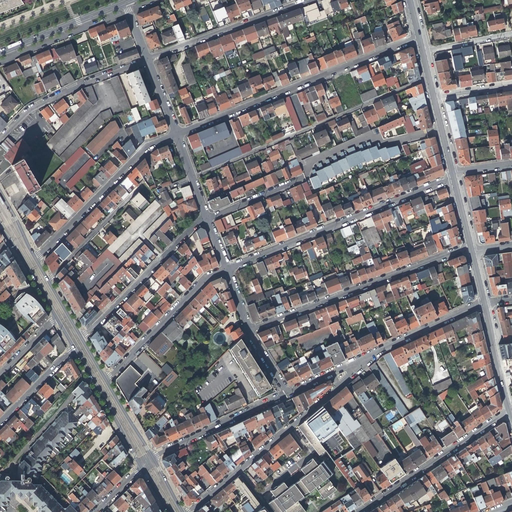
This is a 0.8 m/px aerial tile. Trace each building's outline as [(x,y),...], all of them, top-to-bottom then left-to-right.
[(0,0),(0,13),(23,4),(20,0),(0,0)] [(175,9),(183,6),(180,0),(172,0),(175,9)] [(234,0),(233,0),(226,3),(222,4),(230,23),(234,22),(232,17),(235,16),(240,14),(234,0)] [(246,12),(251,10),(247,0),(234,0),(240,14),(240,15),(246,12)] [(247,0),(251,10),(255,9),(254,6),(262,4),(261,2),(260,0),(247,0)] [(336,0),(337,0),(340,9),(348,6),(345,0),(336,0)] [(439,0),(426,0),(423,1),(424,4),(423,4),(424,10),(426,9),(426,12),(427,14),(435,12),(435,11),(438,10),(437,2),(440,2),(440,1),(439,0)] [(350,3),(356,19),(359,18),(353,2),(350,3)] [(400,2),(397,3),(391,6),(394,14),(402,10),(402,7),(400,2)] [(136,15),(140,24),(161,16),(160,13),(163,12),(160,5),(154,8),(144,11),(136,15)] [(197,8),(201,16),(206,14),(203,6),(197,8)] [(294,10),(288,13),(291,23),(303,19),(299,8),(294,10)] [(285,26),(291,23),(288,13),(282,15),(276,17),(282,33),(284,40),(289,38),(285,26)] [(166,24),(176,20),(173,14),(169,16),(170,19),(165,21),(166,24)] [(277,35),(282,33),(276,17),(270,19),(264,21),(268,31),(275,29),(277,35)] [(502,19),(495,20),(496,29),(500,28),(504,27),(502,19)] [(125,20),(113,24),(119,39),(130,34),(128,28),(125,20)] [(493,29),(496,29),(495,20),(487,22),(488,30),(493,29)] [(269,33),(268,31),(264,21),(259,23),(253,25),(257,37),(269,33)] [(387,25),(393,41),(398,39),(405,36),(403,31),(402,32),(400,27),(398,21),(387,25)] [(100,41),(108,38),(105,28),(103,24),(95,27),(87,30),(90,38),(97,35),(100,41)] [(119,39),(113,24),(105,28),(108,38),(110,42),(119,39)] [(164,43),(168,41),(176,38),(177,37),(178,38),(183,37),(177,24),(173,26),(174,29),(161,34),(164,43)] [(257,37),(253,25),(248,27),(242,30),(244,35),(245,39),(246,41),(257,37)] [(474,25),(466,27),(468,37),(473,36),(476,35),(474,25)] [(443,27),(433,29),(432,29),(433,34),(434,39),(445,36),(444,31),(443,27)] [(459,28),(461,38),(464,37),(468,37),(466,27),(464,27),(459,28)] [(461,38),(459,28),(452,30),(455,42),(461,41),(461,38)] [(159,45),(153,29),(143,33),(146,40),(149,49),(159,45)] [(233,43),(245,39),(244,35),(242,30),(236,32),(230,34),(233,43)] [(383,32),(382,31),(375,33),(370,34),(371,38),(374,49),(380,46),(385,44),(383,37),(382,32),(383,32)] [(234,45),(233,43),(230,34),(225,36),(218,38),(220,44),(229,40),(231,47),(234,45)] [(225,55),(220,44),(218,38),(213,40),(207,43),(211,54),(213,59),(225,55)] [(371,38),(365,40),(360,42),(360,43),(363,53),(369,51),(374,49),(371,38)] [(199,58),(211,54),(207,43),(201,45),(195,47),(199,57),(199,58)] [(63,47),(55,51),(59,57),(62,62),(75,56),(71,44),(66,46),(63,47)] [(357,56),(352,45),(345,48),(340,50),(344,61),(350,58),(357,56)] [(263,50),(263,52),(265,55),(269,54),(270,53),(275,51),(273,46),(263,50)] [(502,47),(497,48),(498,57),(510,55),(508,46),(502,47)] [(451,49),(454,70),(464,69),(463,63),(465,63),(464,56),(473,54),(472,47),(451,49)] [(48,50),(52,59),(53,60),(59,57),(55,51),(53,48),(48,50)] [(399,52),(402,60),(414,55),(413,53),(412,49),(410,48),(399,52)] [(488,48),(482,49),(484,60),(494,58),(492,48),(488,48)] [(116,56),(119,64),(139,57),(137,52),(136,49),(116,56)] [(52,59),(48,50),(45,51),(42,52),(45,61),(52,59)] [(333,52),(337,63),(341,62),(344,61),(340,50),(336,52),(336,50),(333,52)] [(35,55),(38,64),(45,61),(42,52),(37,54),(35,55)] [(333,52),(323,57),(327,67),(332,65),(337,63),(333,52)] [(29,63),(33,61),(31,57),(30,54),(23,56),(14,60),(16,63),(18,67),(29,63)] [(158,69),(159,73),(170,69),(171,68),(169,62),(176,59),(175,54),(159,60),(156,65),(158,69)] [(38,64),(35,55),(31,57),(33,61),(35,66),(37,72),(41,70),(38,64)] [(393,55),(388,57),(391,65),(396,63),(393,55)] [(406,63),(408,70),(417,67),(416,63),(414,55),(402,60),(403,63),(406,63)] [(323,57),(318,58),(314,60),(314,62),(318,71),(322,69),(327,67),(323,57)] [(392,65),(391,65),(388,57),(382,59),(377,61),(380,70),(392,65)] [(304,59),(294,63),(298,73),(300,78),(306,76),(310,74),(307,65),(305,61),(304,59)] [(448,72),(445,59),(440,60),(434,61),(436,67),(437,74),(448,72)] [(97,68),(95,61),(88,63),(83,65),(85,72),(87,72),(92,70),(97,68)] [(503,71),(501,72),(502,80),(506,80),(511,78),(511,77),(511,69),(510,61),(501,63),(503,71)] [(189,85),(196,83),(189,62),(182,65),(189,85)] [(318,71),(314,62),(311,63),(307,65),(310,74),(313,73),(318,71)] [(7,79),(22,73),(21,72),(18,67),(16,63),(9,66),(3,69),(7,79)] [(291,76),(298,73),(294,63),(287,66),(291,76)] [(368,71),(371,79),(375,77),(369,64),(366,66),(368,71)] [(51,67),(54,73),(55,76),(59,74),(55,65),(51,67)] [(37,72),(35,66),(31,68),(21,72),(22,73),(24,78),(37,72)] [(356,69),(358,75),(361,73),(362,76),(366,74),(365,72),(368,71),(366,66),(361,68),(356,69)] [(418,73),(417,67),(408,70),(411,83),(420,79),(418,73)] [(178,90),(170,69),(159,73),(164,84),(168,94),(174,91),(177,90),(178,90)] [(482,69),(470,71),(470,75),(471,80),(478,78),(484,78),(482,69)] [(138,106),(144,103),(147,102),(149,101),(141,82),(137,70),(126,74),(138,106)] [(62,76),(68,84),(72,82),(74,81),(69,72),(62,76)] [(344,74),(338,77),(341,83),(344,90),(348,89),(347,86),(344,80),(349,78),(351,84),(349,85),(350,88),(356,85),(353,78),(350,72),(344,74)] [(450,80),(448,72),(437,74),(439,81),(441,89),(443,90),(456,88),(455,81),(454,80),(450,80)] [(495,82),(494,72),(491,72),(486,73),(488,83),(492,82),(495,82)] [(58,83),(55,76),(54,73),(41,79),(44,88),(49,86),(51,85),(52,86),(58,83)] [(277,87),(281,86),(277,76),(276,73),(272,74),(277,87)] [(277,76),(281,86),(283,85),(289,83),(285,73),(277,76)] [(261,80),(259,74),(247,79),(248,82),(252,93),(258,91),(257,88),(259,87),(262,86),(261,84),(262,84),(261,80)] [(375,77),(371,79),(375,89),(387,84),(385,80),(383,74),(379,75),(375,77)] [(459,80),(460,87),(465,86),(472,85),(471,80),(470,75),(467,76),(458,77),(459,80)] [(123,112),(130,109),(117,76),(110,78),(123,112)] [(271,76),(261,80),(262,84),(265,90),(270,88),(269,86),(272,85),(274,84),(271,76)] [(393,76),(385,80),(387,84),(388,87),(395,84),(393,76)] [(334,86),(341,83),(338,77),(331,80),(334,86)] [(44,91),(41,82),(39,83),(34,85),(37,94),(44,91)] [(237,87),(239,92),(241,97),(247,95),(252,93),(248,82),(240,84),(241,85),(237,87)] [(325,94),(324,91),(321,84),(318,85),(314,87),(319,99),(320,101),(322,100),(320,96),(325,94)] [(411,93),(413,97),(423,93),(422,89),(421,84),(405,90),(407,94),(411,93)] [(87,87),(82,89),(87,98),(74,113),(69,118),(63,124),(59,129),(56,132),(53,136),(49,140),(45,144),(51,149),(92,105),(97,101),(91,86),(87,87)] [(182,88),(178,90),(177,90),(182,101),(183,104),(184,106),(189,104),(193,102),(190,95),(188,96),(186,90),(188,89),(187,86),(182,88)] [(310,103),(319,99),(314,87),(309,88),(304,90),(309,101),(310,103)] [(71,109),(74,113),(87,98),(82,89),(77,92),(72,95),(74,98),(78,96),(82,101),(75,105),(70,108),(71,109)] [(378,96),(375,89),(360,96),(363,103),(378,96)] [(301,104),(308,101),(304,91),(301,92),(296,94),(301,104)] [(332,93),(333,94),(335,98),(333,99),(328,100),(332,108),(341,104),(336,91),(332,93)] [(231,95),(234,103),(237,101),(242,100),(241,97),(239,92),(237,93),(231,95)] [(414,111),(416,111),(426,106),(425,100),(423,93),(413,97),(409,99),(414,111)] [(498,106),(506,104),(506,101),(505,99),(504,93),(500,93),(496,94),(497,104),(498,106)] [(235,105),(234,103),(231,95),(231,94),(226,95),(231,106),(235,105)] [(392,96),(396,104),(401,102),(397,94),(392,96)] [(488,105),(497,104),(496,94),(491,95),(487,95),(488,105)] [(217,96),(214,97),(219,110),(226,108),(231,106),(226,95),(218,98),(217,96)] [(1,105),(8,112),(13,107),(17,102),(10,96),(1,105)] [(386,98),(381,101),(385,112),(397,107),(396,104),(392,96),(386,98)] [(301,128),(288,97),(286,98),(282,99),(289,116),(295,131),(301,128)] [(53,106),(59,113),(65,109),(69,106),(63,98),(58,102),(53,106)] [(203,101),(204,103),(205,105),(206,105),(210,114),(213,113),(217,112),(211,98),(203,101)] [(149,101),(147,102),(151,111),(153,110),(155,109),(157,108),(159,108),(156,99),(149,101)] [(289,116),(282,99),(277,101),(271,104),(273,109),(276,115),(285,112),(287,117),(289,116)] [(458,101),(460,109),(468,107),(468,105),(467,99),(463,99),(458,100),(458,101)] [(307,112),(309,111),(312,109),(310,103),(309,101),(308,101),(301,104),(301,106),(304,105),(307,112)] [(374,108),(378,117),(386,114),(385,112),(381,101),(377,102),(372,104),(374,108)] [(452,102),(444,103),(445,105),(446,111),(447,115),(449,119),(451,128),(451,130),(452,135),(454,139),(457,139),(465,138),(463,131),(464,131),(458,109),(454,110),(452,102)] [(209,115),(205,105),(204,103),(195,107),(200,118),(206,116),(209,115)] [(190,122),(184,106),(183,104),(178,106),(185,124),(188,123),(190,122)] [(261,113),(273,109),(271,104),(266,106),(259,108),(261,113)] [(429,117),(426,106),(416,111),(421,130),(431,128),(429,117)] [(53,114),(47,107),(44,109),(40,112),(50,123),(52,121),(56,118),(58,117),(55,113),(53,114)] [(149,133),(155,131),(150,118),(139,123),(138,121),(141,119),(136,107),(134,107),(130,109),(136,123),(141,136),(149,133)] [(261,113),(259,108),(253,111),(248,113),(250,119),(251,122),(263,118),(261,113)] [(379,119),(378,117),(374,108),(370,110),(363,113),(363,114),(367,124),(379,119)] [(59,157),(64,162),(79,147),(85,140),(92,134),(104,122),(103,120),(112,116),(109,109),(100,113),(98,116),(59,157)] [(276,116),(276,115),(273,109),(261,113),(263,118),(264,121),(276,116)] [(241,123),(250,119),(248,113),(243,115),(238,117),(241,123)] [(59,119),(61,121),(63,124),(69,118),(65,114),(59,119)] [(358,116),(363,128),(368,126),(367,124),(363,114),(360,115),(358,116)] [(401,117),(403,123),(408,133),(415,132),(413,126),(408,114),(401,117)] [(339,132),(351,127),(349,123),(347,118),(346,115),(342,117),(343,121),(340,122),(336,124),(339,132)] [(150,117),(150,118),(155,131),(156,133),(163,130),(167,128),(164,119),(157,122),(154,116),(150,117)] [(403,123),(401,117),(378,127),(382,137),(384,136),(382,132),(403,123)] [(113,120),(109,122),(85,147),(93,155),(118,129),(113,120)] [(232,120),(229,121),(236,139),(244,136),(238,120),(235,122),(233,123),(232,120)] [(341,137),(339,132),(336,124),(334,120),(330,122),(325,124),(328,131),(333,129),(337,138),(341,137)] [(368,126),(363,128),(357,131),(353,121),(352,121),(349,123),(351,127),(355,138),(370,131),(368,126)] [(211,128),(197,134),(197,135),(202,147),(230,136),(224,122),(211,128)] [(138,142),(141,144),(143,141),(141,136),(136,123),(129,126),(131,133),(133,132),(134,135),(135,138),(137,138),(138,142)] [(322,144),(329,141),(324,129),(318,132),(311,135),(314,142),(315,144),(321,141),(322,144)] [(497,130),(494,130),(494,132),(489,133),(487,133),(488,141),(495,140),(495,145),(494,145),(496,160),(501,160),(499,150),(497,130)] [(282,132),(271,137),(272,141),(284,136),(282,132)] [(200,147),(202,147),(197,135),(197,134),(192,135),(187,137),(192,149),(200,146),(200,147)] [(265,144),(272,141),(271,137),(270,136),(263,139),(265,144)] [(425,143),(420,144),(421,147),(417,148),(418,151),(421,150),(436,144),(435,140),(434,137),(424,139),(424,140),(425,143)] [(474,137),(471,137),(465,138),(457,139),(454,139),(454,140),(456,150),(466,149),(467,149),(465,141),(469,140),(469,142),(475,141),(474,137)] [(7,138),(0,145),(7,152),(14,146),(7,138)] [(22,139),(14,146),(7,152),(0,158),(0,175),(30,148),(22,139)] [(129,139),(125,143),(127,147),(129,150),(131,154),(135,150),(129,139)] [(504,149),(499,150),(501,160),(506,159),(510,158),(508,147),(507,140),(503,140),(504,149)] [(112,154),(114,156),(122,163),(125,160),(117,152),(119,150),(122,148),(121,147),(117,141),(111,147),(115,151),(112,154)] [(279,151),(286,148),(285,145),(283,141),(276,144),(278,149),(279,151)] [(297,151),(295,146),(291,148),(297,160),(313,153),(318,151),(315,144),(314,142),(310,144),(305,146),(305,147),(297,151)] [(249,143),(240,147),(243,154),(252,150),(250,147),(249,143)] [(291,148),(290,143),(285,145),(286,148),(290,158),(293,157),(295,161),(297,160),(291,148)] [(404,150),(406,156),(410,155),(406,144),(402,146),(404,150)] [(436,144),(421,150),(425,160),(426,159),(428,158),(438,154),(437,150),(436,144)] [(168,156),(170,155),(171,155),(168,149),(167,145),(163,147),(157,149),(161,159),(168,156)] [(313,176),(309,178),(313,188),(321,185),(320,182),(327,179),(335,175),(334,175),(342,172),(342,171),(349,168),(349,167),(364,161),(364,162),(372,159),(372,160),(380,157),(381,161),(399,153),(396,146),(390,148),(385,149),(385,148),(384,147),(380,149),(377,150),(375,146),(371,148),(372,150),(369,151),(368,149),(363,150),(364,152),(361,154),(360,151),(355,153),(356,155),(350,157),(349,155),(344,157),(346,160),(342,161),(341,159),(337,161),(338,163),(335,165),(334,163),(330,164),(331,167),(328,168),(327,166),(322,168),(324,171),(320,172),(319,170),(315,171),(317,175),(313,176)] [(60,176),(84,152),(79,147),(64,162),(55,171),(60,176)] [(240,147),(208,161),(208,162),(210,167),(243,154),(240,147)] [(346,150),(349,155),(350,157),(356,155),(355,153),(353,147),(346,150)] [(151,154),(154,162),(161,159),(157,149),(153,152),(151,154)] [(276,159),(279,158),(282,157),(279,151),(278,149),(275,150),(273,151),(272,152),(268,154),(271,161),(276,159)] [(469,164),(468,157),(466,149),(456,150),(458,156),(459,163),(462,165),(469,164)] [(111,159),(114,156),(112,154),(108,150),(105,153),(111,159)] [(154,162),(151,154),(144,159),(149,169),(150,171),(153,170),(152,165),(155,164),(154,162)] [(430,165),(429,166),(426,167),(427,169),(440,164),(439,159),(438,154),(428,158),(430,165)] [(65,184),(70,189),(72,186),(79,179),(95,162),(91,158),(65,184)] [(11,165),(30,197),(34,193),(39,188),(32,176),(38,173),(31,162),(25,165),(22,159),(11,165)] [(146,171),(149,169),(144,159),(140,163),(135,168),(139,173),(141,176),(146,171)] [(245,167),(248,173),(249,175),(260,170),(256,160),(251,163),(245,165),(245,167)] [(262,163),(263,166),(264,168),(266,172),(273,169),(269,160),(266,161),(262,163)] [(423,171),(424,171),(427,169),(426,167),(424,160),(409,166),(410,172),(411,174),(412,176),(417,174),(423,171)] [(109,161),(103,168),(110,175),(113,172),(117,169),(109,161)] [(199,166),(201,171),(210,167),(208,162),(199,166)] [(227,166),(233,179),(235,178),(234,177),(236,176),(231,164),(227,166)] [(427,169),(424,171),(427,181),(443,174),(442,169),(440,164),(427,169)] [(291,165),(286,167),(291,178),(296,175),(302,173),(302,172),(299,165),(292,168),(291,165)] [(90,181),(98,188),(104,181),(110,175),(103,168),(101,166),(98,169),(100,171),(90,181)] [(232,179),(233,179),(227,166),(223,167),(228,178),(225,180),(221,181),(225,190),(235,186),(232,179)] [(285,180),(291,178),(286,167),(282,169),(274,172),(276,178),(281,176),(283,175),(285,180)] [(126,177),(130,182),(133,179),(139,173),(135,168),(130,173),(126,177)] [(57,179),(60,176),(55,171),(51,175),(54,178),(53,180),(57,184),(59,181),(57,179)] [(418,175),(417,174),(412,176),(416,185),(422,183),(427,181),(424,171),(423,171),(423,173),(418,175)] [(278,183),(276,178),(274,172),(263,177),(262,177),(264,183),(267,182),(269,187),(274,185),(278,183)] [(235,178),(236,182),(238,185),(247,181),(247,183),(252,182),(249,175),(248,173),(244,174),(241,175),(235,178)] [(489,184),(495,183),(494,173),(491,173),(487,174),(489,184)] [(389,177),(391,183),(395,194),(399,192),(402,191),(396,176),(396,174),(389,177)] [(400,174),(396,176),(402,191),(406,189),(409,188),(405,179),(404,176),(402,177),(403,178),(402,178),(400,174)] [(464,183),(465,187),(482,185),(480,175),(465,177),(463,179),(464,183)] [(213,188),(221,185),(217,176),(205,181),(207,187),(209,190),(213,188)] [(412,176),(405,179),(409,188),(413,187),(416,185),(412,176)] [(119,185),(123,189),(126,186),(130,182),(126,177),(123,181),(119,185)] [(255,187),(264,183),(262,177),(259,179),(252,182),(247,183),(241,186),(244,192),(246,197),(250,195),(247,190),(255,187)] [(303,193),(305,197),(312,194),(306,182),(302,183),(306,192),(303,193)] [(391,183),(383,187),(387,197),(391,195),(395,194),(391,183)] [(120,198),(126,192),(123,189),(119,185),(116,187),(113,191),(120,198)] [(225,193),(221,185),(213,188),(215,193),(216,193),(217,196),(218,196),(225,193)] [(295,201),(305,197),(303,193),(300,185),(295,187),(290,189),(295,201)] [(482,185),(465,187),(467,192),(468,197),(473,197),(481,195),(480,188),(483,188),(482,185)] [(78,192),(72,186),(70,189),(69,189),(72,192),(75,195),(78,192)] [(191,195),(190,191),(188,186),(180,189),(183,198),(191,195)] [(238,194),(244,192),(241,186),(225,193),(226,196),(228,200),(231,198),(231,197),(236,195),(238,194)] [(335,194),(335,191),(332,186),(328,188),(324,189),(326,193),(326,194),(332,191),(333,194),(335,194)] [(89,197),(93,193),(86,187),(79,195),(85,201),(89,197)] [(168,195),(164,187),(162,188),(158,189),(162,199),(168,195)] [(383,187),(368,193),(372,203),(381,200),(387,197),(383,187)] [(437,196),(439,199),(448,196),(445,188),(441,190),(436,192),(437,196)] [(107,196),(115,204),(120,198),(113,191),(110,193),(107,196)] [(361,196),(359,192),(359,191),(356,192),(357,195),(362,207),(368,205),(372,203),(368,193),(361,196)] [(72,198),(66,204),(74,212),(79,207),(83,203),(75,195),(72,192),(69,195),(72,198)] [(128,194),(126,192),(120,198),(123,200),(128,194)] [(139,192),(130,201),(141,212),(150,203),(139,192)] [(321,206),(317,197),(315,193),(312,194),(305,197),(307,203),(311,202),(315,200),(318,208),(321,206)] [(170,198),(168,195),(162,199),(160,200),(164,207),(166,206),(172,202),(170,198)] [(277,207),(282,205),(281,202),(278,195),(274,197),(270,198),(273,206),(276,204),(277,207)] [(347,199),(349,203),(352,211),(357,209),(362,207),(357,195),(347,199)] [(106,213),(115,204),(107,196),(103,200),(98,205),(106,213)] [(220,199),(218,196),(217,196),(207,201),(209,208),(214,211),(221,207),(229,204),(228,200),(226,196),(220,199)] [(430,203),(439,199),(437,196),(428,199),(427,197),(421,199),(423,206),(430,203)] [(30,197),(27,200),(35,207),(37,205),(33,201),(34,200),(31,198),(30,197)] [(412,212),(415,211),(424,208),(423,206),(421,199),(420,197),(414,200),(408,202),(412,212)] [(74,212),(66,204),(60,198),(52,206),(58,212),(66,220),(71,216),(74,212)] [(470,205),(471,211),(481,210),(478,200),(478,198),(469,201),(470,205)] [(112,254),(160,206),(158,202),(156,199),(137,218),(130,225),(116,239),(110,246),(106,249),(112,254)] [(511,215),(509,199),(498,201),(501,220),(504,219),(503,216),(511,215)] [(35,207),(27,200),(19,208),(27,216),(33,209),(35,207)] [(184,203),(182,204),(184,209),(185,213),(196,209),(193,200),(192,200),(184,203)] [(432,209),(430,203),(423,206),(424,208),(426,214),(435,210),(451,204),(449,200),(436,206),(434,207),(435,208),(432,209)] [(37,204),(42,209),(46,206),(41,201),(37,204)] [(255,204),(251,205),(255,215),(264,211),(260,202),(255,204)] [(402,218),(413,213),(412,212),(408,202),(403,204),(397,206),(400,213),(402,218)] [(330,215),(335,213),(332,207),(330,203),(321,207),(324,214),(325,217),(330,215)] [(349,203),(344,205),(341,206),(344,214),(348,213),(352,211),(349,203)] [(340,204),(332,207),(335,213),(336,218),(341,216),(344,214),(341,206),(340,204)] [(441,211),(443,215),(452,211),(452,208),(451,204),(435,210),(436,213),(441,211)] [(250,216),(251,219),(256,217),(255,215),(251,205),(249,206),(246,207),(250,216)] [(173,215),(166,206),(164,207),(162,208),(165,213),(169,219),(172,224),(175,222),(174,221),(176,219),(173,215)] [(286,211),(289,218),(290,220),(300,216),(296,207),(286,211)] [(93,211),(90,214),(96,220),(103,214),(96,208),(93,211)] [(40,216),(33,209),(27,216),(34,222),(40,216)] [(121,216),(130,225),(137,218),(128,209),(125,212),(121,216)] [(384,212),(379,214),(383,224),(384,228),(386,232),(390,231),(386,222),(393,220),(389,210),(384,212)] [(401,224),(397,214),(396,210),(395,211),(393,211),(391,212),(396,226),(401,224)] [(485,222),(483,210),(481,210),(471,211),(473,218),(474,223),(482,222),(485,222)] [(429,224),(432,235),(440,232),(445,230),(456,226),(454,218),(452,211),(443,215),(444,221),(447,220),(447,223),(440,225),(438,217),(437,217),(429,220),(428,220),(429,224)] [(62,225),(66,220),(58,212),(48,222),(56,230),(62,225)] [(143,235),(148,240),(153,235),(155,233),(158,230),(169,219),(165,213),(143,235)] [(89,227),(96,220),(90,214),(87,217),(83,221),(89,227)] [(235,226),(230,214),(227,216),(232,227),(235,226)] [(384,228),(383,224),(379,214),(375,215),(371,217),(374,227),(377,233),(380,232),(379,230),(384,228)] [(309,221),(303,223),(306,230),(312,227),(316,226),(314,219),(313,217),(308,219),(309,221)] [(362,221),(366,231),(374,227),(371,217),(362,221)] [(172,224),(169,219),(158,230),(171,242),(173,240),(165,231),(168,228),(172,224)] [(225,230),(220,219),(214,221),(217,228),(219,233),(225,230)] [(302,220),(291,224),(295,234),(301,232),(306,230),(303,223),(302,220)] [(491,221),(492,226),(492,229),(497,229),(497,227),(500,226),(500,223),(499,220),(491,221)] [(83,221),(75,229),(82,236),(87,231),(86,230),(89,227),(83,221)] [(484,227),(482,222),(474,223),(475,228),(477,233),(493,231),(492,229),(492,226),(484,227)] [(290,223),(285,225),(283,226),(283,228),(287,238),(291,236),(295,234),(291,224),(290,223)] [(504,241),(509,240),(508,232),(507,223),(502,223),(504,235),(502,236),(498,236),(498,241),(504,241)] [(344,228),(340,230),(343,239),(345,239),(344,238),(352,234),(351,230),(349,226),(344,228)] [(445,230),(446,234),(448,239),(458,235),(457,230),(456,226),(445,230)] [(246,229),(249,236),(255,234),(252,227),(246,229)] [(364,240),(365,243),(367,247),(380,242),(378,237),(377,233),(374,227),(366,231),(364,231),(361,233),(364,240)] [(207,237),(207,236),(204,230),(200,228),(195,232),(199,240),(207,237)] [(283,239),(287,238),(283,228),(272,233),(276,242),(283,239)] [(82,236),(75,229),(65,239),(69,243),(75,249),(85,239),(82,236)] [(33,240),(37,248),(50,235),(45,230),(44,230),(41,233),(42,234),(40,235),(37,232),(30,236),(33,240)] [(158,230),(155,233),(156,234),(167,246),(169,244),(171,242),(158,230)] [(345,243),(343,239),(340,230),(337,231),(334,232),(339,245),(345,243)] [(236,241),(233,234),(232,231),(229,233),(228,233),(229,235),(225,236),(226,239),(227,239),(229,244),(233,243),(236,241)] [(261,231),(255,234),(249,236),(251,240),(254,248),(260,245),(266,243),(261,231)] [(494,242),(493,231),(477,233),(478,238),(479,243),(481,244),(494,242)] [(103,239),(110,246),(116,239),(109,232),(106,236),(103,239)] [(441,236),(440,232),(432,235),(431,236),(434,244),(439,242),(437,238),(441,236)] [(327,235),(321,237),(324,245),(328,243),(333,241),(331,238),(330,234),(327,235)] [(153,235),(148,240),(160,253),(162,251),(164,250),(155,241),(158,239),(154,236),(153,235)] [(458,235),(448,239),(450,244),(451,247),(460,243),(459,239),(458,235)] [(433,252),(436,250),(434,244),(431,236),(426,237),(427,241),(427,242),(422,244),(426,254),(431,252),(433,252)] [(317,250),(321,248),(325,247),(324,245),(321,237),(316,239),(313,240),(316,247),(317,250)] [(138,240),(118,260),(123,265),(130,258),(134,254),(139,250),(143,245),(138,240)] [(244,243),(245,247),(247,251),(250,249),(254,248),(251,240),(244,243)] [(301,252),(310,248),(311,248),(309,242),(304,244),(299,246),(301,252)] [(442,250),(439,242),(434,244),(436,250),(437,252),(440,251),(442,250)] [(185,252),(188,248),(184,243),(180,247),(176,251),(181,256),(185,252)] [(361,257),(363,262),(366,260),(371,258),(367,247),(365,243),(357,246),(360,253),(361,257)] [(413,247),(415,251),(418,259),(423,257),(427,256),(426,254),(422,244),(413,247)] [(148,249),(143,245),(139,250),(147,258),(148,257),(147,256),(148,255),(145,252),(148,249)] [(356,255),(360,253),(357,246),(357,245),(347,249),(348,252),(354,250),(355,254),(356,254),(356,255)] [(0,274),(4,270),(14,260),(11,254),(7,249),(0,255),(0,260),(4,264),(0,268),(0,274)] [(96,285),(100,289),(106,283),(114,275),(122,267),(123,265),(118,260),(112,254),(106,249),(96,260),(92,263),(80,276),(73,282),(63,292),(73,309),(76,314),(88,301),(94,295),(90,291),(88,293),(90,295),(87,294),(81,298),(76,288),(89,275),(90,275),(93,273),(93,272),(107,257),(115,266),(96,285)] [(409,249),(405,251),(410,262),(414,261),(418,259),(415,251),(410,253),(409,249)] [(84,251),(82,253),(92,263),(96,260),(86,250),(84,251)] [(147,258),(139,250),(134,254),(139,258),(141,261),(146,265),(147,267),(148,265),(144,262),(145,260),(147,258)] [(58,257),(53,251),(44,260),(47,265),(51,272),(61,263),(56,258),(58,257)] [(78,274),(80,276),(92,263),(82,253),(80,251),(76,254),(74,257),(77,259),(78,258),(87,266),(85,267),(83,265),(82,267),(83,268),(80,271),(81,271),(78,274)] [(410,262),(405,251),(402,252),(395,254),(396,257),(396,258),(400,266),(405,264),(410,262)] [(210,258),(208,252),(205,254),(210,269),(218,266),(214,257),(210,258)] [(505,278),(511,277),(511,261),(511,252),(501,253),(502,260),(504,270),(504,276),(505,278)] [(203,260),(199,261),(197,262),(199,266),(203,272),(207,270),(210,269),(205,254),(204,253),(201,255),(203,260)] [(280,260),(283,259),(281,253),(275,256),(270,258),(274,268),(279,266),(279,265),(281,264),(280,260)] [(136,261),(139,258),(134,254),(130,258),(134,263),(136,261)] [(497,260),(499,260),(498,254),(484,256),(483,258),(485,267),(493,266),(497,265),(497,260)] [(183,276),(195,264),(197,262),(194,258),(193,256),(179,271),(183,276)] [(454,268),(455,268),(460,266),(465,264),(464,257),(461,256),(455,258),(447,261),(449,266),(452,265),(454,268)] [(361,262),(363,262),(361,257),(352,261),(353,265),(354,265),(361,262)] [(372,260),(373,264),(374,266),(381,263),(379,259),(379,257),(372,260)] [(131,266),(134,263),(130,258),(123,265),(122,267),(130,275),(134,279),(137,277),(136,276),(135,275),(129,269),(131,266)] [(166,262),(161,266),(168,273),(170,275),(172,276),(175,273),(177,270),(179,268),(169,258),(166,262)] [(271,269),(274,268),(270,258),(266,259),(264,260),(268,270),(271,269)] [(395,258),(393,259),(388,261),(391,269),(396,268),(400,266),(396,258),(395,258)] [(4,281),(5,284),(19,270),(16,264),(14,260),(4,270),(8,277),(4,281)] [(267,274),(262,261),(259,262),(256,264),(261,277),(267,274)] [(388,261),(381,263),(384,272),(389,270),(391,269),(388,261)] [(71,266),(71,265),(66,270),(63,268),(55,275),(60,281),(70,271),(73,269),(77,265),(75,262),(71,266)] [(381,263),(374,266),(377,275),(381,273),(384,272),(381,263)] [(437,265),(433,266),(437,275),(442,273),(444,272),(441,263),(437,265)] [(374,266),(373,264),(368,266),(369,268),(372,277),(375,276),(377,275),(374,266)] [(160,282),(167,274),(168,273),(161,266),(157,271),(153,275),(160,282)] [(199,266),(197,267),(195,270),(199,276),(201,274),(203,272),(199,266)] [(432,286),(440,283),(437,275),(433,266),(427,269),(418,272),(420,277),(421,276),(427,274),(432,286)] [(455,268),(458,276),(459,276),(467,272),(467,269),(462,270),(460,266),(455,268)] [(494,271),(493,266),(485,267),(487,274),(488,278),(504,276),(504,270),(494,271)] [(128,277),(130,275),(122,267),(114,275),(118,279),(120,281),(121,282),(124,280),(125,279),(124,277),(126,275),(128,277)] [(288,270),(290,275),(293,274),(295,279),(307,275),(304,267),(300,269),(295,270),(294,268),(288,270)] [(363,268),(356,271),(360,281),(364,280),(367,279),(364,270),(363,268)] [(369,268),(364,270),(367,279),(370,278),(372,277),(369,268)] [(0,303),(1,304),(15,290),(25,280),(22,274),(19,270),(5,284),(7,287),(12,283),(14,287),(10,291),(8,289),(3,293),(0,296),(0,303)] [(175,273),(178,276),(181,279),(179,281),(178,282),(180,285),(186,290),(188,287),(191,284),(183,276),(179,271),(177,270),(175,273)] [(352,274),(349,275),(353,284),(355,283),(360,281),(356,271),(355,270),(351,272),(352,274)] [(73,274),(70,271),(60,281),(58,283),(63,292),(73,282),(69,278),(73,274)] [(426,288),(421,276),(420,277),(418,272),(415,273),(422,290),(426,288)] [(467,272),(459,276),(461,288),(471,285),(467,272)] [(169,286),(172,282),(176,278),(178,276),(175,273),(172,276),(165,282),(169,286)] [(343,277),(338,279),(341,288),(347,286),(350,285),(345,274),(345,273),(342,274),(343,277)] [(419,291),(422,290),(415,273),(412,275),(407,277),(411,287),(417,284),(419,291)] [(443,276),(442,273),(437,275),(440,283),(445,281),(443,276)] [(117,280),(118,279),(114,275),(106,283),(110,287),(113,284),(115,282),(117,280)] [(169,276),(163,282),(165,283),(165,282),(172,276),(170,275),(169,276)] [(505,279),(505,278),(504,276),(488,278),(490,286),(499,285),(499,280),(505,279)] [(146,281),(149,283),(152,287),(154,285),(156,283),(151,277),(146,281)] [(409,295),(413,293),(411,287),(407,277),(403,278),(399,280),(401,284),(401,286),(404,285),(404,286),(405,286),(409,295)] [(216,280),(210,283),(214,290),(221,287),(221,288),(223,291),(224,290),(227,288),(226,285),(225,282),(224,280),(222,278),(216,280)] [(337,278),(323,283),(325,288),(327,294),(335,291),(341,288),(338,279),(337,278)] [(253,287),(256,294),(261,292),(257,279),(251,281),(253,287)] [(29,286),(25,280),(15,290),(18,290),(22,289),(24,289),(25,288),(29,286)] [(395,287),(401,284),(399,280),(395,282),(388,284),(392,293),(395,300),(399,298),(395,288),(395,287)] [(167,289),(170,287),(169,286),(165,282),(165,283),(161,287),(159,289),(157,292),(163,298),(165,300),(167,297),(163,293),(166,291),(167,289)] [(108,289),(110,287),(106,283),(100,289),(99,290),(100,291),(110,301),(111,302),(113,301),(115,299),(108,292),(106,291),(108,289)] [(216,293),(214,290),(210,283),(205,288),(202,291),(210,299),(216,293)] [(505,284),(499,285),(490,286),(492,294),(494,296),(507,294),(505,284)] [(145,287),(143,285),(139,289),(135,293),(140,298),(144,294),(148,290),(145,287)] [(474,298),(471,285),(461,288),(460,288),(464,304),(473,300),(474,298)] [(121,292),(115,286),(113,289),(119,295),(121,292)] [(376,294),(382,291),(386,290),(384,286),(379,287),(374,289),(376,294)] [(282,287),(273,290),(275,295),(278,294),(284,292),(282,287)] [(325,288),(322,289),(316,291),(315,290),(314,287),(312,288),(312,289),(315,298),(322,296),(327,294),(325,288)] [(172,289),(170,292),(177,299),(180,296),(172,289)] [(310,300),(315,298),(312,289),(309,290),(310,294),(301,297),(303,303),(310,300)] [(374,308),(380,305),(378,301),(376,294),(374,289),(368,291),(371,299),(374,308)] [(273,290),(262,294),(264,299),(275,295),(273,290)] [(289,290),(286,291),(287,294),(291,303),(292,307),(297,305),(301,304),(297,293),(291,295),(289,290)] [(101,296),(100,297),(102,299),(100,301),(105,306),(107,303),(110,301),(100,291),(98,293),(99,294),(101,296)] [(202,307),(210,299),(202,291),(198,296),(194,299),(202,307)] [(222,302),(226,301),(231,299),(230,295),(228,291),(222,293),(224,298),(222,298),(220,293),(217,295),(222,302)] [(364,302),(371,299),(368,291),(365,293),(361,294),(364,302)] [(382,291),(376,294),(378,301),(385,298),(384,296),(382,291)] [(262,294),(261,292),(256,294),(244,298),(245,301),(262,294)] [(21,294),(14,301),(14,302),(13,303),(15,304),(14,305),(17,311),(22,316),(28,321),(33,324),(44,313),(42,309),(42,308),(36,302),(31,297),(25,293),(24,294),(23,293),(21,294)] [(130,298),(126,303),(137,313),(144,305),(145,304),(143,301),(140,298),(135,293),(130,298)] [(384,296),(385,298),(387,303),(395,300),(392,293),(384,296)] [(149,294),(147,297),(143,301),(145,304),(146,303),(152,297),(149,294)] [(264,299),(262,294),(245,301),(247,306),(254,303),(264,299)] [(274,306),(282,303),(279,297),(278,294),(275,295),(277,302),(272,303),(274,306)] [(364,302),(361,294),(356,296),(360,306),(360,307),(365,306),(364,302)] [(95,297),(94,295),(88,301),(93,307),(95,305),(100,310),(103,308),(105,306),(100,301),(98,299),(95,297)] [(288,304),(285,295),(279,297),(282,303),(284,310),(287,309),(290,308),(288,304)] [(349,310),(360,306),(356,296),(351,298),(346,300),(349,310)] [(410,306),(415,316),(419,325),(429,321),(437,317),(432,307),(428,297),(425,298),(427,302),(414,308),(413,305),(410,306)] [(148,305),(146,303),(145,304),(144,305),(151,312),(158,318),(165,311),(170,305),(165,300),(163,298),(162,299),(163,300),(161,301),(164,304),(160,307),(158,305),(155,307),(157,309),(156,309),(154,311),(148,305)] [(205,309),(202,307),(194,299),(191,302),(189,304),(200,315),(205,309)] [(233,305),(231,299),(226,301),(228,308),(226,309),(229,313),(235,310),(233,305)] [(345,309),(348,318),(352,316),(350,313),(349,310),(346,300),(340,302),(333,305),(336,312),(345,309)] [(448,312),(443,302),(439,303),(438,300),(434,302),(435,305),(432,307),(437,317),(443,314),(448,312)] [(88,301),(76,314),(77,316),(79,319),(89,311),(93,307),(88,301)] [(272,302),(263,305),(267,316),(272,314),(276,313),(274,306),(272,303),(272,302)] [(135,315),(137,313),(126,303),(123,305),(119,309),(125,315),(127,316),(131,311),(135,315)] [(150,303),(148,305),(154,311),(156,309),(150,303)] [(254,303),(247,306),(249,312),(253,321),(254,321),(257,320),(260,319),(256,308),(254,303)] [(282,303),(274,306),(276,313),(280,312),(284,310),(282,303)] [(200,315),(189,304),(185,309),(181,312),(189,320),(193,316),(196,319),(200,315)] [(263,305),(256,308),(260,319),(264,318),(267,316),(263,305)] [(329,317),(335,316),(337,314),(336,312),(333,305),(330,306),(326,307),(329,317)] [(324,322),(326,326),(328,325),(332,324),(331,321),(329,317),(326,307),(321,309),(314,312),(316,317),(322,315),(324,322)] [(503,315),(501,307),(498,308),(497,309),(496,310),(497,314),(499,322),(504,321),(503,315)] [(122,318),(125,315),(119,309),(116,312),(122,318)] [(90,312),(89,311),(79,319),(80,322),(83,326),(84,327),(97,314),(93,310),(90,312)] [(154,323),(158,318),(151,312),(142,322),(149,328),(154,323)] [(192,323),(189,320),(181,312),(177,317),(174,320),(182,328),(186,323),(189,326),(192,323)] [(308,321),(309,325),(314,324),(317,330),(320,328),(319,324),(316,317),(314,312),(304,316),(295,319),(298,328),(299,329),(300,328),(300,327),(301,326),(300,324),(308,321)] [(476,312),(450,324),(453,332),(467,325),(468,325),(479,319),(478,313),(477,313),(476,312)] [(48,318),(44,313),(33,324),(28,329),(30,331),(36,324),(39,327),(44,322),(48,318)] [(363,319),(360,313),(352,316),(348,318),(345,319),(347,325),(363,319)] [(114,329),(119,323),(120,322),(113,315),(108,320),(102,326),(114,337),(118,333),(114,329)] [(125,315),(122,318),(123,319),(122,320),(120,322),(119,323),(123,328),(130,320),(131,320),(127,316),(125,315)] [(398,315),(390,319),(398,335),(404,332),(409,330),(405,320),(404,319),(400,321),(398,315)] [(395,336),(398,335),(390,319),(389,316),(384,319),(393,338),(395,336)] [(415,316),(405,320),(409,330),(413,328),(419,325),(415,316)] [(289,322),(282,324),(285,333),(298,328),(295,319),(289,322)] [(479,319),(468,325),(473,334),(482,330),(480,323),(479,319)] [(121,330),(126,334),(127,332),(131,328),(135,324),(130,320),(123,328),(121,330)] [(170,341),(182,329),(182,328),(174,320),(168,326),(162,332),(170,341)] [(511,320),(508,321),(504,321),(499,322),(500,325),(501,329),(511,326),(511,320)] [(339,328),(337,322),(332,324),(328,325),(331,331),(334,337),(337,336),(334,330),(339,328)] [(448,338),(455,335),(454,335),(453,332),(450,324),(446,326),(441,328),(445,337),(446,339),(448,338)] [(0,350),(4,353),(10,347),(15,342),(12,337),(7,332),(6,330),(5,329),(1,326),(0,325),(0,350)] [(298,337),(296,337),(297,341),(298,344),(331,331),(328,325),(326,326),(320,328),(317,330),(311,332),(304,334),(301,335),(298,337)] [(229,335),(235,343),(239,339),(243,335),(241,332),(238,328),(235,330),(232,326),(225,330),(228,335),(229,335)] [(349,328),(351,331),(354,338),(357,337),(356,333),(355,333),(352,326),(349,328)] [(511,326),(501,329),(502,335),(508,335),(510,335),(511,334),(511,326)] [(276,332),(274,327),(273,328),(268,329),(271,335),(273,340),(273,341),(278,339),(283,337),(280,331),(276,332)] [(436,341),(445,337),(441,328),(436,330),(432,332),(436,341)] [(266,336),(271,335),(268,329),(264,331),(257,334),(262,341),(267,339),(266,336)] [(376,329),(369,332),(370,334),(376,346),(379,344),(383,342),(379,335),(376,329)] [(124,336),(126,334),(121,330),(118,333),(114,337),(112,339),(115,342),(117,344),(118,344),(119,343),(118,343),(120,340),(122,338),(124,336)] [(471,335),(473,343),(477,342),(484,339),(482,330),(473,334),(471,335)] [(26,331),(21,337),(21,338),(23,336),(27,339),(31,336),(26,331)] [(350,339),(346,341),(353,356),(358,354),(361,352),(355,341),(354,338),(351,331),(347,333),(349,336),(348,336),(350,339)] [(93,344),(99,354),(108,344),(105,338),(103,339),(102,337),(99,338),(98,336),(96,332),(90,339),(93,344)] [(127,332),(126,334),(135,342),(138,339),(131,333),(130,335),(127,332)] [(153,342),(152,342),(163,353),(173,343),(170,341),(162,332),(158,336),(155,339),(156,340),(154,342),(153,342)] [(429,334),(424,336),(429,346),(437,343),(436,341),(432,332),(429,334)] [(59,339),(57,334),(47,343),(39,352),(43,356),(51,364),(52,363),(45,356),(50,351),(53,349),(51,347),(54,344),(55,346),(56,347),(57,348),(57,349),(60,354),(64,351),(65,348),(63,344),(62,343),(61,341),(60,340),(59,339)] [(126,334),(124,336),(127,338),(126,339),(127,340),(127,341),(132,345),(135,342),(126,334)] [(345,347),(340,349),(342,353),(345,360),(350,358),(353,356),(346,341),(342,334),(339,335),(345,347)] [(370,334),(355,341),(361,352),(369,349),(376,346),(370,334)] [(419,338),(412,342),(417,352),(429,346),(424,336),(419,338)] [(10,347),(15,351),(20,346),(25,341),(21,338),(21,337),(15,342),(10,347)] [(47,343),(43,338),(36,344),(30,351),(35,356),(39,352),(47,343)] [(109,348),(115,342),(112,339),(108,344),(99,354),(101,357),(104,362),(113,352),(112,351),(109,348)] [(248,352),(239,339),(235,343),(228,350),(257,395),(270,387),(263,376),(248,352)] [(477,342),(479,346),(481,355),(488,353),(484,339),(477,342)] [(266,349),(275,345),(273,341),(273,340),(263,344),(266,349)] [(324,347),(326,351),(329,359),(332,366),(335,365),(338,363),(342,361),(345,360),(342,353),(340,349),(336,341),(324,347)] [(159,357),(163,353),(152,342),(148,346),(159,357)] [(406,357),(417,352),(412,342),(407,344),(401,347),(406,356),(406,357)] [(511,349),(511,347),(511,344),(510,344),(499,345),(500,352),(502,360),(511,358),(511,349)] [(119,345),(113,352),(104,362),(107,368),(110,368),(126,351),(119,345)] [(3,354),(8,358),(12,355),(15,351),(10,347),(4,353),(3,354)] [(394,361),(406,356),(401,347),(395,350),(390,352),(394,361)] [(311,351),(311,353),(320,371),(327,368),(332,366),(329,359),(326,351),(323,352),(325,357),(318,360),(313,350),(311,351)] [(23,358),(15,365),(20,370),(26,364),(32,359),(35,356),(30,351),(23,358)] [(36,363),(41,358),(43,356),(39,352),(35,356),(32,359),(36,363)] [(161,370),(143,352),(137,358),(158,377),(163,372),(161,370)] [(405,395),(411,392),(398,368),(396,364),(394,361),(390,352),(384,355),(405,395)] [(311,353),(304,356),(313,375),(317,373),(320,371),(311,353)] [(475,369),(484,365),(490,363),(488,356),(488,353),(481,355),(477,357),(479,362),(473,363),(475,369)] [(49,366),(51,364),(43,356),(41,358),(43,361),(42,362),(47,367),(49,366)] [(299,359),(301,363),(308,377),(310,376),(313,375),(304,356),(299,359)] [(287,358),(276,364),(280,370),(286,367),(285,366),(290,363),(287,358)] [(34,365),(36,363),(32,359),(26,364),(30,369),(34,365)] [(73,382),(80,374),(78,370),(73,361),(72,360),(70,359),(60,369),(62,372),(66,378),(68,377),(73,382)] [(291,363),(292,367),(295,371),(301,380),(305,378),(308,377),(301,363),(295,366),(293,362),(291,363)] [(374,363),(368,368),(372,373),(379,383),(404,418),(409,414),(374,363)] [(484,365),(487,375),(488,381),(489,381),(494,378),(491,368),(490,363),(484,365)] [(167,364),(164,367),(170,373),(172,372),(174,370),(167,364)] [(17,373),(20,370),(15,365),(12,369),(7,373),(12,378),(17,373)] [(142,377),(130,365),(118,377),(116,380),(115,383),(120,390),(127,403),(140,389),(135,384),(142,377)] [(161,370),(163,372),(168,376),(170,373),(164,367),(161,370)] [(36,379),(38,377),(33,371),(30,369),(25,375),(30,380),(33,383),(36,379)] [(35,369),(33,371),(38,377),(42,373),(41,372),(39,373),(35,369)] [(289,374),(288,372),(283,374),(286,381),(289,386),(301,380),(295,371),(289,374)] [(175,375),(172,372),(170,373),(168,376),(162,382),(165,384),(165,385),(175,375)] [(379,383),(372,373),(367,377),(362,381),(366,387),(365,387),(367,389),(368,390),(379,383)] [(466,387),(469,391),(473,389),(477,387),(481,385),(488,381),(487,375),(473,383),(469,385),(466,387)] [(356,396),(364,391),(367,389),(365,387),(366,387),(362,381),(358,376),(354,379),(348,384),(356,396)] [(5,396),(11,402),(16,398),(16,399),(25,390),(29,386),(21,377),(13,386),(14,387),(5,396)] [(453,386),(450,379),(433,387),(436,394),(453,386)] [(307,391),(309,394),(313,401),(332,385),(329,380),(307,391)] [(72,395),(75,397),(86,386),(85,385),(83,383),(82,382),(71,393),(72,395)] [(53,391),(46,384),(42,388),(38,391),(46,399),(53,391)] [(66,389),(60,384),(57,387),(62,393),(66,389)] [(485,392),(489,397),(497,392),(496,388),(496,385),(491,388),(487,391),(485,392)] [(76,405),(81,405),(92,394),(89,389),(86,386),(75,397),(75,398),(71,402),(72,404),(76,404),(76,405)] [(345,386),(341,390),(348,400),(353,397),(345,386)] [(145,399),(144,398),(142,399),(139,397),(144,392),(146,390),(142,387),(140,389),(127,403),(130,408),(133,412),(138,407),(145,399)] [(241,404),(245,402),(238,388),(234,390),(236,395),(224,401),(228,410),(236,407),(241,404)] [(478,397),(474,391),(473,389),(469,391),(473,399),(476,398),(478,397)] [(348,400),(341,390),(332,397),(322,406),(330,416),(342,406),(348,400)] [(356,396),(362,403),(369,399),(364,391),(356,396)] [(490,398),(492,402),(487,406),(492,414),(500,409),(501,407),(500,403),(498,396),(497,392),(489,397),(490,398)] [(297,395),(291,398),(299,413),(304,409),(309,405),(304,396),(303,393),(297,395)] [(80,412),(83,415),(96,402),(94,398),(92,394),(81,405),(74,412),(73,413),(76,416),(80,412)] [(309,394),(304,396),(309,405),(313,401),(309,394)] [(31,399),(44,412),(51,404),(47,400),(41,407),(37,402),(39,400),(34,396),(32,397),(31,399)] [(372,397),(369,399),(362,403),(367,411),(372,418),(374,417),(375,419),(383,413),(372,397)] [(155,415),(159,419),(167,411),(154,398),(153,398),(149,403),(145,407),(149,411),(150,410),(155,416),(155,415)] [(482,407),(476,398),(473,399),(479,409),(482,407)] [(37,410),(34,413),(39,418),(44,412),(31,399),(29,400),(28,401),(37,410)] [(29,407),(34,413),(37,410),(28,401),(25,404),(29,407)] [(90,413),(94,417),(101,410),(99,406),(96,402),(83,415),(78,420),(79,420),(81,422),(90,413)] [(209,403),(203,408),(210,423),(217,419),(209,403)] [(283,407),(282,403),(277,405),(282,415),(283,417),(286,416),(293,412),(290,406),(284,409),(283,407)] [(23,413),(29,407),(25,404),(23,407),(20,410),(23,413)] [(201,413),(197,415),(202,426),(207,424),(210,423),(203,408),(201,404),(197,406),(201,413)] [(269,409),(274,418),(277,417),(282,415),(277,405),(273,407),(269,409)] [(486,405),(482,407),(479,409),(486,418),(488,417),(492,414),(487,406),(486,405)] [(172,406),(168,410),(171,417),(175,416),(176,415),(172,406)] [(319,409),(304,421),(326,450),(345,436),(330,416),(322,406),(319,409)] [(350,417),(342,406),(330,416),(345,436),(347,437),(353,432),(348,426),(353,422),(350,417)] [(52,497),(56,494),(53,491),(49,494),(45,489),(40,484),(38,484),(35,484),(32,484),(29,481),(30,480),(31,478),(30,478),(30,477),(31,475),(35,475),(35,472),(35,471),(36,470),(40,470),(40,466),(41,465),(44,465),(45,464),(41,460),(42,459),(45,459),(45,456),(46,455),(47,454),(50,454),(50,451),(52,450),(55,454),(58,451),(54,447),(54,446),(58,446),(58,443),(59,441),(63,441),(63,437),(65,437),(68,440),(70,437),(67,433),(71,432),(71,429),(72,428),(72,427),(76,427),(76,423),(79,420),(78,420),(75,417),(72,414),(73,413),(74,412),(68,407),(64,412),(63,413),(61,412),(61,414),(56,420),(54,420),(55,421),(54,422),(55,423),(52,426),(51,425),(50,426),(48,426),(49,428),(43,433),(41,433),(42,435),(41,436),(42,437),(39,439),(38,438),(38,439),(37,440),(35,440),(36,441),(30,447),(28,447),(29,448),(28,450),(29,451),(27,453),(27,454),(26,456),(24,456),(24,457),(24,458),(20,462),(18,462),(19,463),(16,466),(17,477),(18,478),(20,478),(20,480),(20,487),(17,490),(17,493),(17,494),(17,495),(18,497),(21,499),(23,499),(27,495),(28,497),(28,500),(31,500),(33,502),(33,505),(36,505),(37,506),(41,502),(44,505),(40,509),(37,511),(36,511),(77,511),(72,507),(70,504),(66,508),(63,508),(62,507),(58,502),(52,497)] [(29,419),(34,413),(29,407),(23,413),(27,417),(29,419)] [(356,412),(350,417),(353,422),(365,414),(360,407),(355,410),(356,412)] [(404,418),(409,425),(410,427),(415,423),(425,416),(419,407),(409,414),(404,418)] [(268,421),(272,419),(274,418),(269,409),(265,411),(261,413),(265,422),(268,421)] [(472,414),(478,424),(482,421),(486,418),(479,409),(472,414)] [(23,420),(27,417),(23,413),(20,410),(17,413),(14,416),(19,421),(21,418),(23,420)] [(88,427),(92,431),(105,417),(103,413),(101,410),(94,417),(89,422),(92,424),(88,427)] [(159,419),(145,433),(146,436),(149,440),(156,434),(159,430),(162,428),(169,421),(171,418),(171,417),(168,410),(167,411),(159,419)] [(34,413),(29,419),(29,420),(33,424),(39,418),(34,413)] [(261,425),(266,423),(265,422),(261,413),(258,414),(253,416),(258,427),(261,425)] [(365,414),(353,422),(348,426),(353,432),(363,444),(364,443),(370,440),(378,434),(369,420),(365,414)] [(472,414),(459,423),(465,433),(472,428),(478,424),(472,414)] [(192,416),(189,417),(195,430),(200,427),(202,426),(197,415),(193,417),(192,416)] [(25,432),(28,429),(24,425),(19,421),(14,416),(10,420),(6,424),(13,431),(13,432),(19,426),(25,432)] [(249,431),(255,428),(258,427),(253,416),(250,418),(242,422),(247,432),(249,431)] [(427,418),(433,426),(436,424),(430,416),(427,418)] [(97,436),(109,423),(107,420),(105,417),(92,431),(97,436)] [(195,430),(189,417),(186,419),(187,420),(183,422),(188,433),(191,431),(195,430)] [(277,417),(274,418),(274,420),(276,423),(279,429),(282,427),(279,421),(278,421),(277,417)] [(372,418),(369,420),(378,434),(382,431),(383,431),(375,419),(374,417),(372,418)] [(29,420),(24,425),(28,429),(33,424),(29,420)] [(319,455),(326,450),(304,421),(301,424),(298,426),(319,455)] [(183,422),(179,424),(175,426),(180,437),(184,435),(188,433),(183,422)] [(237,436),(244,433),(247,432),(242,422),(236,424),(229,427),(233,435),(233,436),(234,438),(237,436)] [(497,426),(493,429),(496,434),(492,437),(495,441),(497,444),(498,446),(502,452),(511,446),(508,435),(505,423),(504,423),(503,422),(497,426)] [(422,432),(415,423),(410,427),(416,435),(416,436),(422,432)] [(453,427),(452,428),(453,430),(458,437),(462,435),(465,433),(459,423),(456,425),(453,427)] [(4,441),(13,431),(6,424),(2,428),(0,429),(0,436),(1,438),(4,441)] [(410,427),(409,425),(405,428),(411,438),(416,435),(410,427)] [(175,426),(172,427),(163,431),(165,434),(169,442),(175,439),(180,437),(175,426)] [(222,440),(227,437),(233,435),(229,427),(225,429),(217,433),(212,436),(216,442),(222,440)] [(422,431),(430,442),(436,438),(432,432),(430,429),(425,429),(422,431)] [(253,439),(251,441),(255,450),(271,436),(269,430),(266,432),(265,433),(262,435),(261,433),(258,435),(253,439)] [(453,440),(458,437),(453,430),(441,438),(446,445),(453,440)] [(430,442),(422,431),(422,432),(416,436),(423,446),(430,456),(433,454),(436,452),(430,442)] [(363,444),(353,432),(347,437),(349,440),(356,449),(363,444)] [(490,444),(492,443),(495,441),(492,437),(489,432),(485,434),(482,436),(488,446),(490,444)] [(281,440),(277,444),(283,452),(287,455),(299,445),(289,433),(286,436),(281,440)] [(158,437),(156,434),(149,440),(153,447),(156,448),(163,445),(169,442),(165,434),(158,437)] [(107,445),(112,449),(119,442),(117,438),(116,435),(107,445)] [(420,448),(423,446),(416,436),(416,435),(411,438),(418,449),(420,448)] [(0,449),(0,438),(1,438),(0,436),(0,454),(2,457),(11,447),(9,446),(4,451),(4,452),(3,453),(0,449)] [(210,450),(215,447),(218,445),(216,442),(212,436),(209,437),(203,440),(207,445),(206,445),(209,449),(210,449),(210,450)] [(491,450),(490,449),(488,446),(482,436),(479,438),(475,441),(479,446),(481,449),(484,454),(491,450)] [(436,438),(430,442),(436,452),(438,451),(442,448),(436,438)] [(247,440),(240,443),(241,444),(238,446),(239,448),(241,452),(244,459),(249,455),(252,451),(255,450),(251,441),(250,439),(247,440)] [(225,444),(222,440),(216,442),(218,445),(221,449),(223,451),(227,449),(225,444)] [(349,440),(342,446),(338,449),(342,454),(344,453),(350,448),(352,452),(356,449),(349,440)] [(370,440),(364,443),(374,457),(379,453),(370,440)] [(472,451),(479,446),(475,441),(470,444),(465,447),(469,453),(472,451)] [(110,456),(114,459),(124,449),(122,446),(119,442),(112,449),(108,453),(105,456),(107,458),(110,456)] [(283,452),(277,444),(273,447),(268,451),(275,459),(283,452)] [(420,448),(427,458),(430,456),(423,446),(420,448)] [(491,450),(493,453),(495,456),(498,454),(502,452),(498,446),(491,450)] [(498,454),(501,459),(509,454),(511,452),(511,451),(511,446),(502,452),(498,454)] [(461,465),(472,457),(469,453),(465,447),(461,450),(455,455),(461,465)] [(187,454),(185,448),(173,454),(162,459),(161,461),(163,464),(165,468),(174,462),(178,459),(182,456),(187,454)] [(228,458),(231,461),(241,452),(239,448),(228,457),(228,458)] [(348,457),(349,456),(353,453),(352,452),(350,448),(344,453),(348,457)] [(427,458),(420,448),(418,449),(417,449),(414,451),(409,455),(416,466),(423,461),(427,458)] [(80,453),(75,449),(68,456),(72,461),(73,460),(80,453)] [(112,469),(127,455),(126,452),(124,449),(114,459),(108,465),(112,469)] [(473,454),(472,451),(469,453),(472,457),(475,462),(476,461),(478,460),(473,454)] [(241,452),(231,461),(235,466),(240,462),(244,459),(241,452)] [(271,460),(266,453),(261,457),(266,464),(268,462),(271,460)] [(349,456),(354,463),(358,460),(353,453),(349,456)] [(492,466),(501,459),(498,454),(495,456),(492,458),(488,460),(492,466)] [(409,455),(399,462),(406,473),(411,469),(416,466),(409,455)] [(456,474),(459,472),(456,468),(461,465),(455,455),(451,457),(447,460),(456,474)] [(63,461),(69,466),(66,469),(69,473),(72,470),(78,475),(82,470),(83,470),(77,464),(73,460),(72,461),(68,456),(63,461)] [(265,470),(269,467),(266,464),(261,457),(258,459),(255,462),(262,471),(265,470)] [(346,467),(338,457),(334,460),(344,474),(346,472),(348,471),(346,467)] [(384,471),(384,472),(392,482),(399,477),(406,473),(399,462),(398,461),(395,457),(381,467),(384,471)] [(226,459),(222,462),(229,471),(232,468),(235,466),(231,461),(228,458),(226,459)] [(366,479),(370,476),(374,473),(365,461),(364,462),(361,458),(358,460),(360,462),(356,465),(355,465),(357,467),(366,479)] [(306,474),(318,465),(314,459),(302,468),(306,474)] [(306,474),(300,479),(309,491),(315,486),(327,477),(333,472),(324,460),(320,464),(318,465),(306,474)] [(449,479),(456,474),(447,460),(443,462),(440,465),(447,474),(448,477),(449,479)] [(182,461),(181,462),(176,466),(174,462),(165,468),(167,472),(169,476),(182,466),(184,464),(182,461)] [(277,461),(271,465),(269,467),(271,470),(272,471),(280,465),(277,461)] [(215,468),(216,469),(222,476),(226,474),(229,471),(222,462),(220,464),(215,468)] [(258,475),(261,480),(266,476),(265,475),(262,471),(255,462),(253,464),(250,465),(258,475)] [(443,477),(447,474),(440,465),(436,468),(431,471),(437,481),(443,477)] [(184,468),(183,467),(182,466),(169,476),(172,481),(176,487),(183,480),(185,479),(187,477),(185,474),(182,477),(179,472),(184,468)] [(200,473),(211,486),(213,484),(216,482),(209,474),(205,469),(201,472),(200,473)] [(216,469),(209,474),(216,482),(219,479),(222,476),(216,469)] [(87,474),(82,470),(78,475),(82,479),(87,474)] [(113,470),(105,478),(113,486),(117,482),(121,478),(113,470)] [(503,474),(506,482),(507,482),(511,480),(511,470),(509,471),(503,474)] [(186,481),(190,486),(192,488),(194,487),(198,483),(193,477),(197,474),(194,471),(187,477),(185,479),(186,481)] [(431,485),(434,483),(437,481),(431,471),(428,473),(424,475),(431,485)] [(388,485),(392,482),(384,472),(377,477),(384,488),(388,485)] [(0,474),(0,506),(1,505),(4,505),(5,500),(8,500),(8,493),(8,489),(6,487),(8,485),(8,481),(8,478),(7,477),(8,476),(8,474),(7,474),(4,474),(0,474)] [(496,477),(494,478),(496,485),(497,486),(506,482),(503,474),(502,474),(499,476),(496,477)] [(100,485),(93,492),(100,499),(107,492),(113,486),(105,478),(102,475),(97,481),(100,485)] [(256,484),(261,480),(258,475),(252,479),(256,484)] [(421,478),(418,480),(426,493),(431,490),(431,491),(434,489),(431,485),(424,475),(421,478)] [(357,487),(350,477),(349,476),(347,478),(355,488),(357,487)] [(381,490),(370,476),(366,479),(368,482),(369,481),(371,484),(373,487),(377,492),(381,490)] [(256,511),(262,507),(243,482),(242,483),(237,477),(234,479),(231,482),(235,488),(236,487),(238,491),(240,490),(246,499),(239,505),(240,507),(238,508),(241,511),(256,511)] [(327,477),(315,486),(324,498),(328,495),(333,491),(336,489),(327,477)] [(126,491),(121,496),(129,505),(135,511),(141,511),(143,511),(154,500),(147,488),(141,479),(139,478),(134,483),(130,487),(135,494),(131,497),(126,491)] [(488,488),(496,485),(494,478),(491,479),(488,480),(487,481),(485,481),(487,486),(488,488)] [(309,491),(300,479),(295,483),(304,495),(309,491)] [(13,481),(8,481),(8,485),(6,487),(8,489),(8,493),(13,493),(17,493),(17,490),(20,487),(20,480),(13,481)] [(186,483),(185,482),(183,480),(176,487),(178,492),(181,497),(189,491),(191,489),(192,488),(190,486),(188,487),(187,486),(185,488),(183,486),(186,483)] [(419,497),(426,493),(418,480),(415,482),(411,484),(419,497)] [(479,489),(484,487),(487,486),(485,481),(477,484),(479,489)] [(235,488),(231,482),(226,486),(223,489),(227,495),(231,492),(236,488),(235,488)] [(272,491),(276,497),(288,488),(284,482),(272,491)] [(509,488),(508,485),(507,482),(506,482),(497,486),(498,490),(499,492),(505,490),(509,488)] [(194,487),(198,493),(200,495),(205,491),(198,483),(194,487)] [(304,495),(295,483),(288,488),(276,497),(273,500),(282,511),(285,509),(297,500),(304,495)] [(408,505),(419,497),(411,484),(404,489),(397,494),(403,504),(404,506),(408,505)] [(478,495),(473,497),(473,498),(475,501),(478,510),(482,509),(486,507),(482,497),(479,489),(477,484),(475,485),(473,486),(469,488),(470,490),(471,493),(476,491),(478,495)] [(78,488),(84,494),(94,505),(96,502),(100,499),(93,492),(92,490),(87,494),(80,486),(78,488)] [(360,490),(358,492),(364,501),(368,498),(372,496),(365,487),(362,489),(360,490)] [(348,493),(352,499),(357,506),(361,503),(364,501),(358,492),(355,488),(348,493)] [(213,510),(228,497),(227,495),(223,489),(207,502),(210,506),(213,510)] [(491,489),(489,490),(490,494),(494,504),(499,502),(503,501),(500,495),(499,492),(498,490),(493,492),(491,489)] [(194,496),(190,492),(189,491),(181,497),(183,501),(186,505),(188,505),(196,499),(194,496)] [(440,500),(444,498),(447,497),(446,495),(444,491),(441,492),(437,495),(440,500)] [(75,503),(72,507),(77,511),(86,511),(88,510),(80,502),(78,500),(72,494),(71,493),(68,496),(75,503)] [(84,499),(80,502),(88,510),(91,508),(94,505),(84,494),(82,496),(84,499)] [(396,508),(399,506),(403,504),(397,494),(393,496),(390,498),(396,508)] [(487,495),(482,497),(486,507),(490,506),(494,504),(490,494),(487,495)] [(121,511),(122,511),(129,505),(121,496),(116,501),(109,508),(113,511),(115,511),(118,509),(121,511)] [(340,508),(343,506),(345,504),(344,504),(343,501),(340,498),(330,506),(335,511),(336,510),(340,508)] [(390,511),(394,509),(396,508),(390,498),(387,500),(384,503),(390,511)] [(348,501),(344,504),(345,504),(350,511),(354,508),(357,506),(352,499),(348,501)] [(143,511),(160,511),(158,508),(154,500),(143,511)] [(297,500),(285,509),(287,511),(306,511),(307,511),(297,500)] [(475,501),(468,504),(466,504),(469,511),(474,511),(475,511),(478,510),(475,501)] [(390,511),(384,503),(381,505),(378,507),(381,511),(390,511)]
